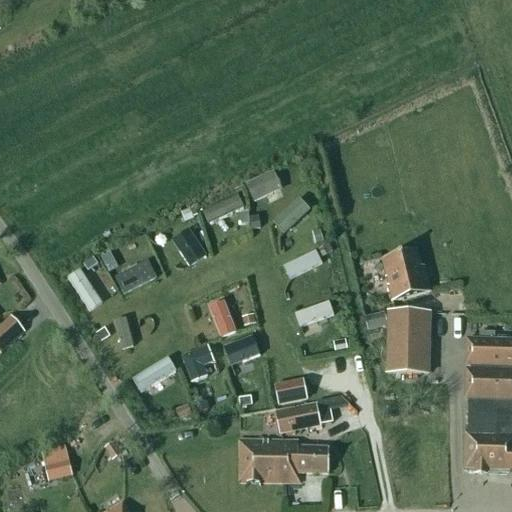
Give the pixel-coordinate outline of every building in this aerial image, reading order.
[(272,175),(247,187),(255,204),(266,198),(266,197),(279,191),(272,175)] [(243,190),(241,185),(233,189),(235,194),(243,190)] [(245,211),(239,198),(203,215),(209,228),(245,211)] [(283,240),(309,215),(297,202),(271,227),(283,240)] [(193,210),(181,215),(181,216),(185,225),(193,221),(192,220),(197,218),(193,210)] [(248,215),(240,215),(241,227),(249,227),(248,215)] [(250,220),(252,232),(260,231),(258,219),(250,220)] [(511,258),(506,231),(477,238),(486,277),(511,271),(511,258)] [(320,232),(312,234),(315,246),(323,244),(320,232)] [(189,233),(174,243),(181,253),(179,254),(189,269),(206,258),(189,233)] [(122,272),(152,258),(146,245),(116,259),(122,272)] [(328,247),(317,253),(321,260),(332,255),(328,247)] [(389,285),(393,302),(431,293),(425,266),(421,267),(417,251),(383,259),(387,277),(389,285)] [(101,260),(105,269),(114,264),(110,255),(101,260)] [(321,268),(315,255),(281,271),(288,284),(321,268)] [(88,273),(98,267),(93,261),(84,267),(88,273)] [(158,283),(149,265),(115,282),(125,300),(158,283)] [(103,307),(80,273),(67,282),(90,316),(103,307)] [(238,337),(225,305),(210,311),(222,343),(238,337)] [(298,333),(333,320),(328,306),(293,319),(298,333)] [(390,315),(389,375),(429,376),(430,317),(390,315)] [(385,317),(365,322),(368,333),(387,328),(385,317)] [(12,318),(0,328),(0,353),(1,355),(25,333),(12,318)] [(253,318),(243,320),(245,329),(255,327),(253,318)] [(135,351),(127,322),(114,325),(122,354),(135,351)] [(105,331),(97,336),(102,344),(110,339),(105,331)] [(468,434),(465,434),(463,474),(467,474),(467,472),(510,474),(510,472),(511,471),(511,342),(495,342),(495,335),(480,334),(480,341),(467,341),(466,368),(470,368),(470,372),(466,372),(465,402),(469,402),(468,434)] [(252,340),(224,351),(224,352),(231,367),(242,363),(243,365),(260,358),(252,340)] [(345,344),(334,345),(335,353),(347,351),(346,343),(345,344)] [(208,350),(182,360),(192,386),(207,380),(202,369),(213,365),(208,350)] [(142,398),(177,377),(168,362),(133,384),(142,398)] [(279,407),(307,402),(303,383),(275,389),(279,407)] [(251,399),(239,401),(239,408),(252,407),(251,399)] [(206,405),(195,408),(197,415),(208,412),(206,405)] [(320,429),(315,405),(275,413),(280,437),(320,429)] [(188,409),(177,414),(180,421),(191,417),(188,409)] [(281,487),(282,444),(240,443),(239,486),(281,487)] [(282,444),(281,487),(299,487),(300,476),(328,477),(329,451),(297,450),(297,444),(282,444)] [(121,456),(114,445),(105,451),(112,462),(121,456)] [(45,468),(49,484),(72,478),(68,463),(45,468)] [(19,466),(6,473),(10,479),(23,472),(19,466)]
